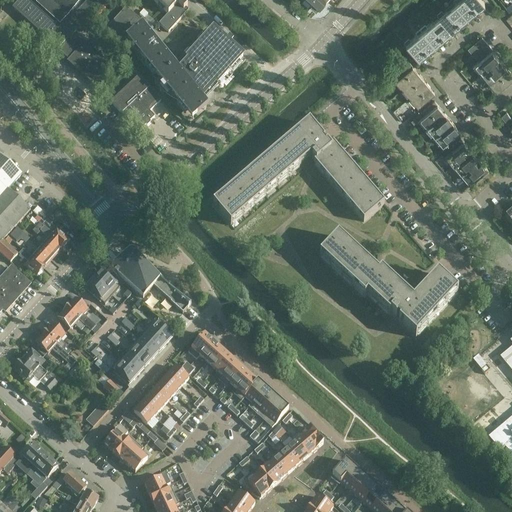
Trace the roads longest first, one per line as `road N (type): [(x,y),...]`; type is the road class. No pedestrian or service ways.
road 1 (residential): [(75,455),(201,315),(415,511)]
road 2 (residential): [(358,86),(330,111),(481,285),(508,261)]
road 3 (tertiary): [(117,222),(319,44)]
road 4 (residential): [(479,120),(431,69),(491,19),(511,44)]
road 5 (residential): [(0,349),(117,222)]
road 6 (residential): [(465,211),(358,86)]
